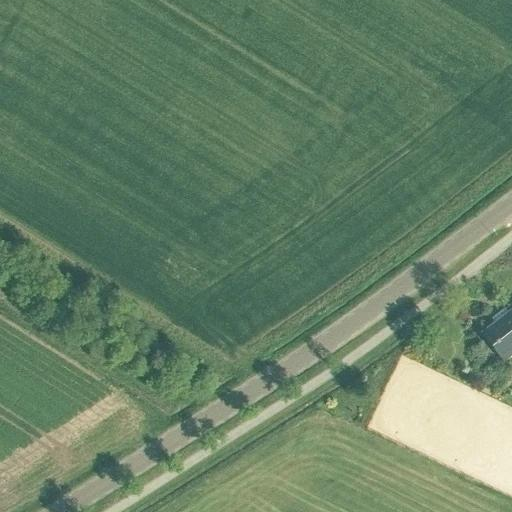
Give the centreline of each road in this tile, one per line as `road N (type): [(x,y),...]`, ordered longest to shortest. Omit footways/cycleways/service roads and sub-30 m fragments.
road 1 (tertiary): [(60,511),(390,296),(511,203)]
road 2 (track): [(200,425),(0,299)]
